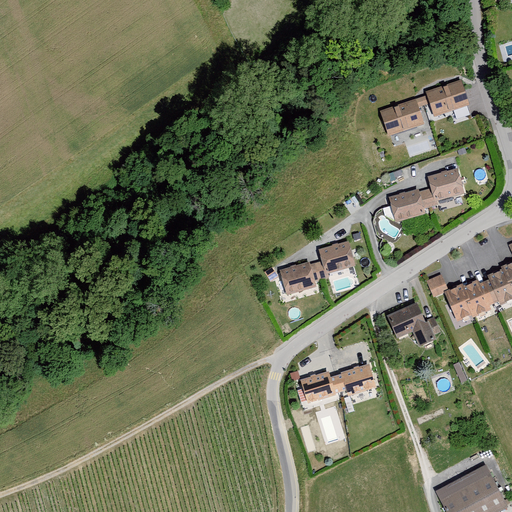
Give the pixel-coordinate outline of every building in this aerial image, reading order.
[(463,75),(427,88),(436,112),(472,99),(463,75)] [(417,94),(382,107),(391,131),(426,117),(417,94)] [(395,222),(431,213),(428,203),(470,192),(463,164),(428,173),(431,184),(388,194),(395,222)] [(284,267),(290,291),(318,283),(316,275),(361,262),(353,235),(317,245),(321,257),(284,267)] [(500,301),(502,305),(511,300),(511,284),(505,268),(488,276),(490,279),(500,301)] [(428,282),(436,300),(447,295),(446,292),(450,291),(443,275),(428,282)] [(490,279),(482,283),(492,305),(500,301),(490,279)] [(482,283),(480,280),(465,287),(477,314),(478,316),(494,309),(492,305),(482,283)] [(450,291),(446,292),(447,295),(459,322),(477,314),(465,287),(463,284),(450,291)] [(417,304),(387,317),(397,340),(413,334),(419,349),(437,341),(429,324),(426,325),(417,304)] [(303,377),(311,399),(346,388),(349,394),(377,384),(371,364),(333,377),(330,368),(303,377)] [(487,463),(436,490),(447,511),(493,511),(509,504),(487,463)]
